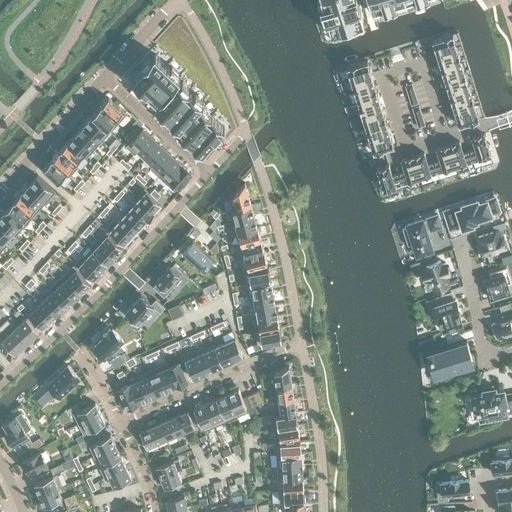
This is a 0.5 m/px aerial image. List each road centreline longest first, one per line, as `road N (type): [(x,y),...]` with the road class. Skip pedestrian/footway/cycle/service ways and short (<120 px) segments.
road 1 (residential): [(207,174),(0,383)]
road 2 (residential): [(247,130),(302,343)]
road 3 (residential): [(403,149),(380,75),(423,61),(446,135)]
road 4 (residential): [(122,422),(302,343)]
road 5 (residential): [(302,343),(324,511)]
road 6 (residential): [(0,191),(102,79)]
road 7 (residential): [(179,0),(247,130)]
road 8 (residential): [(102,79),(207,174)]
road 9 (residential): [(459,243),(479,331),(495,349),(511,348)]
